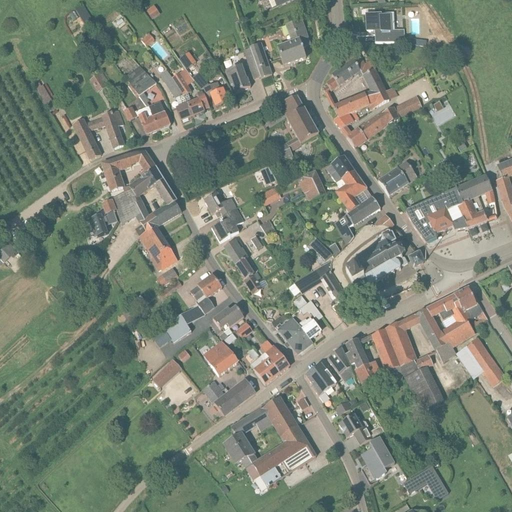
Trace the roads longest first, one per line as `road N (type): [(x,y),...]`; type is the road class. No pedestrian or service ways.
road 1 (residential): [(296,371),(213,264),(155,150)]
road 2 (secondary): [(459,266),(438,261),(411,238),(320,114),(313,90)]
road 3 (residential): [(296,371),(351,330),(444,284),(459,266)]
road 4 (residential): [(0,232),(64,181),(116,155),(155,150)]
road 5 (residential): [(155,150),(313,90)]
road 6 (residential): [(363,511),(341,449),(296,371)]
road 7 (residential): [(185,452),(296,371)]
